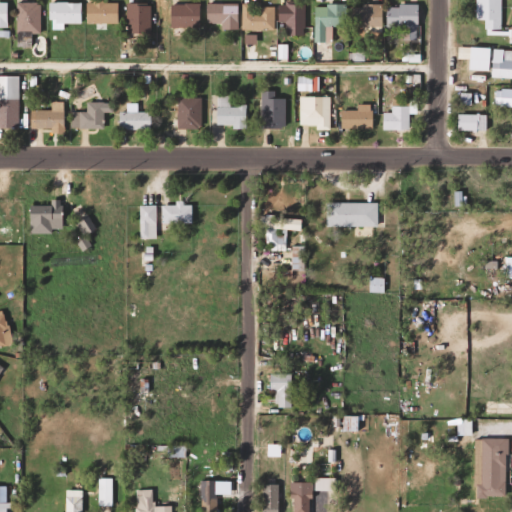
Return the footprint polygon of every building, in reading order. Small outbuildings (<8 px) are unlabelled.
[(472,0),(472,18),(482,19),(482,29),(497,29),(497,0),(472,0)] [(83,22),(115,22),(115,1),(83,1),(83,22)] [(14,48),(28,48),(28,33),(38,33),(38,2),(14,2),(14,48)] [(77,22),(77,2),(45,2),(45,22),(77,22)] [(147,2),(124,2),(124,32),(147,32),(147,2)] [(167,2),(167,27),(196,27),(196,2),(167,2)] [(218,28),(234,28),(234,2),(203,2),(203,23),(218,23),(218,28)] [(301,34),(302,2),(275,2),(275,21),(283,21),(283,33),(301,34)] [(9,3),(0,3),(0,25),(9,26),(9,3)] [(329,42),(329,25),(338,25),(338,4),(311,4),(311,42),(329,42)] [(378,4),(348,4),(348,26),(378,26),(378,4)] [(414,4),(383,4),(383,31),(414,31),(414,4)] [(270,28),(270,5),(240,5),(240,28),(270,28)] [(460,58),(469,58),(469,46),(459,46),(460,58)] [(465,69),(488,70),(487,76),(511,77),(511,59),(510,59),(511,49),(466,47),(465,69)] [(0,75),(0,127),(16,127),(16,75),(0,75)] [(300,90),(319,90),(319,76),(299,76),(300,90)] [(511,87),(496,87),(496,105),(511,105),(511,87)] [(270,96),(270,89),(258,89),(258,127),(282,127),(282,96),(270,96)] [(227,94),(214,94),(213,124),(242,125),(243,104),(227,104),(227,94)] [(174,128),(198,128),(198,96),(174,96),(174,128)] [(327,127),(327,96),(310,96),(310,106),(297,106),(297,127),(327,127)] [(102,127),(102,102),(83,102),(83,111),(67,111),(67,127),(102,127)] [(135,103),(123,103),(123,110),(116,110),(116,129),(148,129),(148,111),(135,111),(135,103)] [(379,129),(406,129),(406,103),(389,103),(389,112),(379,112),(379,129)] [(27,127),(61,127),(61,108),(27,108),(27,127)] [(338,127),(369,127),(369,108),(338,108),(338,127)] [(454,130),(482,130),(482,113),(454,113),(454,130)] [(467,204),(466,190),(457,190),(457,204),(467,204)] [(374,225),(374,202),(323,202),(323,225),(374,225)] [(27,203),(27,232),(58,232),(58,203),(27,203)] [(137,204),(137,238),(153,238),(153,204),(137,204)] [(189,223),(189,204),(159,204),(159,223),(189,223)] [(78,222),(86,235),(99,227),(90,214),(78,222)] [(304,219),(276,217),(275,227),(303,229),(304,219)] [(263,250),(283,250),(283,223),(263,223),(263,250)] [(79,242),(84,250),(93,245),(88,236),(79,242)] [(155,245),(147,245),(147,259),(155,259),(155,245)] [(289,267),(302,267),(302,246),(289,246),(289,267)] [(379,277),(367,278),(368,290),(380,290),(379,277)] [(0,346),(12,345),(8,309),(0,310),(0,346)] [(266,390),(272,390),(272,406),(289,406),(289,371),(266,371),(266,390)] [(354,415),(340,415),(340,430),(354,430),(354,415)] [(460,434),(474,434),(474,418),(460,419),(460,434)] [(504,438),(471,438),(471,497),(503,497),(504,438)] [(283,455),(283,443),(269,443),(270,455),(283,455)] [(317,489),(336,489),(335,477),(316,477),(317,489)] [(95,478),(95,505),(108,505),(108,478),(95,478)] [(225,481),(199,480),(198,511),(213,511),(214,496),(225,497),(225,481)] [(307,511),(307,482),(288,482),(288,511),(307,511)] [(275,511),(275,483),(258,483),(258,511),(275,511)] [(0,511),(8,511),(8,484),(0,484),(0,511)] [(168,511),(168,505),(149,505),(149,489),(132,489),(132,511),(168,511)] [(63,511),(80,511),(80,490),(63,490),(63,511)]
